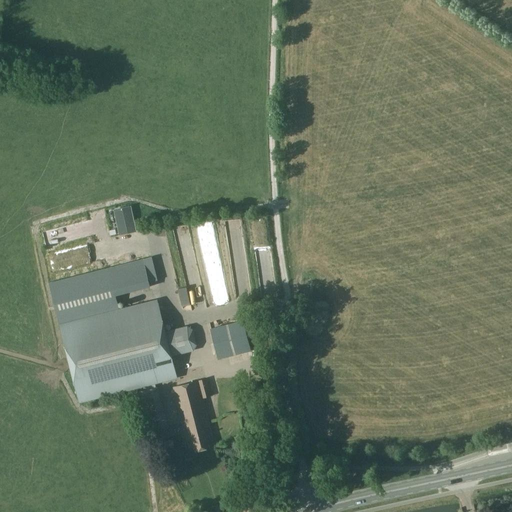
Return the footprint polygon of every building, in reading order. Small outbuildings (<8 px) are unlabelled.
[(131,206),(114,210),(120,236),(137,232),(131,206)] [(148,234),(154,242),(165,235),(159,226),(148,234)] [(159,273),(175,268),(168,245),(152,250),(159,273)] [(61,326),(119,311),(108,268),(49,283),(61,326)] [(180,285),(184,296),(191,293),(187,283),(180,285)] [(208,299),(195,302),(196,308),(209,305),(208,299)] [(157,301),(150,303),(119,311),(61,326),(80,401),(176,377),(171,357),(193,351),(197,345),(193,329),(187,326),(166,331),(157,301)] [(219,359),(251,351),(243,321),(211,329),(219,359)] [(201,392),(210,390),(206,379),(198,381),(201,392)] [(214,442),(198,381),(174,387),(189,449),(196,447),(197,451),(209,448),(208,444),(214,442)] [(157,388),(137,393),(147,433),(167,428),(157,388)] [(165,448),(167,455),(175,453),(174,446),(165,448)]
